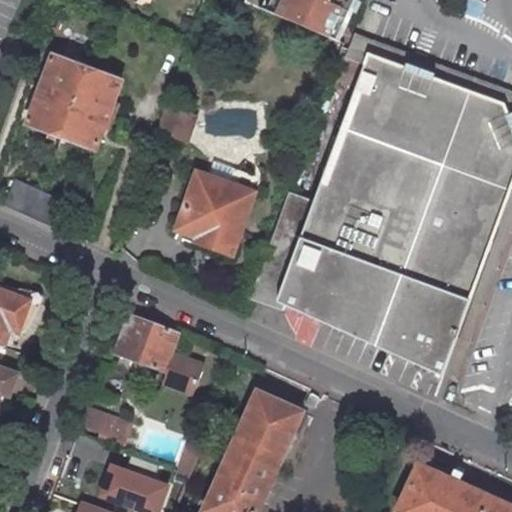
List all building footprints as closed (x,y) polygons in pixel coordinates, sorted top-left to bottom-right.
[(246,0),(334,36),(349,0),(246,0)] [(511,203),(446,377),(459,383),(511,237),(511,92),(357,34),(348,59),(367,67),(372,54),(509,105),(511,111),(511,203)] [(50,50),(26,119),(93,142),(117,73),(50,50)] [(287,305),(446,377),(511,203),(511,111),(509,105),(372,54),(367,67),(317,203),(290,193),(253,299),(284,310),(287,305)] [(200,116),(168,105),(158,133),(189,145),(200,116)] [(252,186),(194,165),(174,222),(192,229),(196,220),(235,235),(252,186)] [(68,196),(13,170),(0,198),(0,199),(55,225),(68,196)] [(196,220),(192,229),(189,236),(229,251),(235,235),(196,220)] [(23,297),(0,288),(0,338),(8,318),(15,320),(23,297)] [(173,330),(126,314),(113,350),(161,367),(162,365),(165,366),(160,380),(190,391),(200,361),(170,351),(169,354),(165,353),(173,330)] [(12,374),(0,370),(0,392),(4,394),(12,374)] [(257,511),(304,409),(257,388),(202,510),(206,511),(257,511)] [(127,421),(101,412),(94,431),(120,440),(127,421)] [(197,445),(183,441),(175,464),(189,469),(197,445)] [(511,511),(511,501),(422,459),(397,511),(511,511)] [(163,511),(174,484),(111,462),(99,498),(138,511),(163,511)] [(104,511),(79,503),(75,511),(104,511)]
